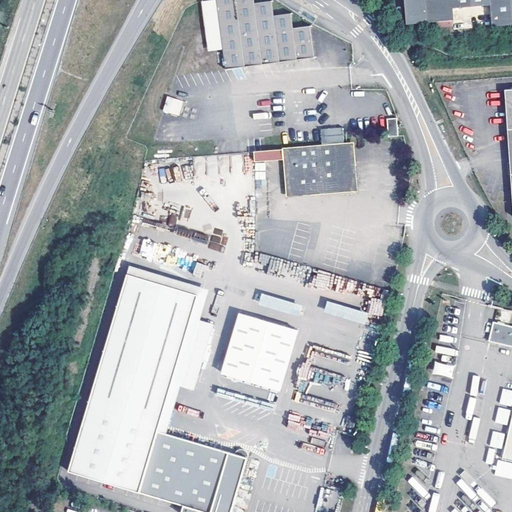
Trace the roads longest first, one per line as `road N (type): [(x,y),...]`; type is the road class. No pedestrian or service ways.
road 1 (motorway): [(0,294),(55,166),(132,27)]
road 2 (unclassified): [(434,248),(365,511)]
road 3 (motorway): [(0,214),(66,0)]
road 4 (unclassified): [(332,0),(383,47),(411,97)]
road 5 (motorway): [(36,0),(0,115)]
